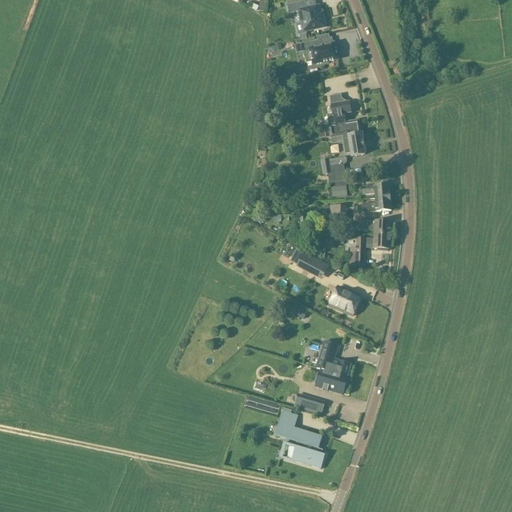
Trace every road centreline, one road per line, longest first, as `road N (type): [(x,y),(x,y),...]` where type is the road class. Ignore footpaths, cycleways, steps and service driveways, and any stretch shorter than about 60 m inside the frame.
road 1 (tertiary): [(336,511),(390,348),(410,203),(398,122),(350,0)]
road 2 (track): [(341,499),(0,427)]
